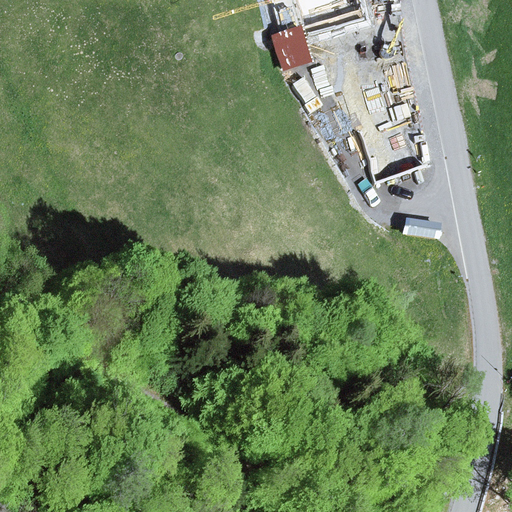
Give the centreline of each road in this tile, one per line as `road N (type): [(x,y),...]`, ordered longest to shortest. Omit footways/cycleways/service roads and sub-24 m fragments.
road 1 (tertiary): [(422,0),(488,352),(484,422),(460,511)]
road 2 (track): [(240,511),(232,472),(194,428),(150,398),(0,329)]
